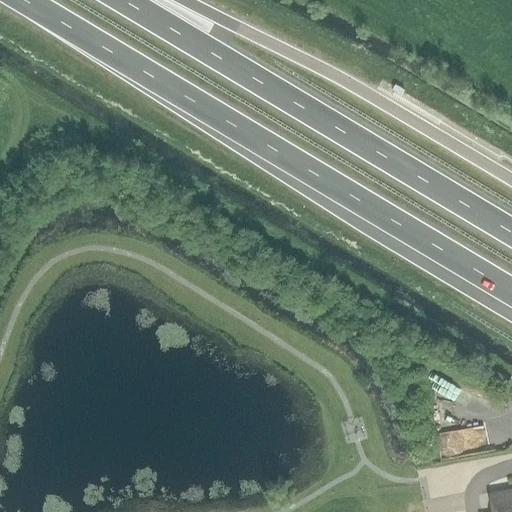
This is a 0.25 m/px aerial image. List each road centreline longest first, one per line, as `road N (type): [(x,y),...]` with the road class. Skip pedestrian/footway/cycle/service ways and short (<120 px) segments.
road 1 (trunk): [(22,0),(511,292)]
road 2 (trunk): [(511,233),(122,0)]
